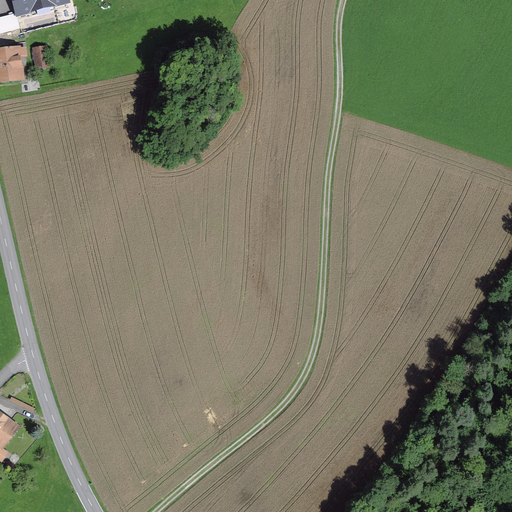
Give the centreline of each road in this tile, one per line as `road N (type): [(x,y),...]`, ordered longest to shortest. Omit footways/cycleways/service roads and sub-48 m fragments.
road 1 (track): [(343,0),(318,330),(308,372),(283,410),(164,511)]
road 2 (secondary): [(96,511),(31,355)]
road 3 (secondary): [(31,355),(0,217)]
